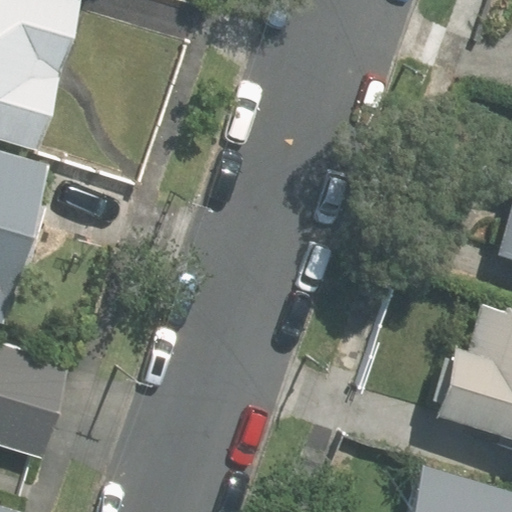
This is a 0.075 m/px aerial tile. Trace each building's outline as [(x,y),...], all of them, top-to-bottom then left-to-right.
[(70,0),(0,0),(0,143),(27,151),(70,0)] [(511,111),(490,180),(508,185),(487,251),(511,259),(511,111)] [(0,242),(27,151),(0,143),(0,242)] [(511,312),(479,303),(464,356),(438,348),(419,413),(510,439),(505,459),(511,461),(511,312)] [(0,331),(0,456),(28,464),(61,350),(0,331)] [(511,511),(511,488),(405,456),(387,511),(511,511)] [(0,511),(9,511),(12,505),(0,500),(0,511)]
